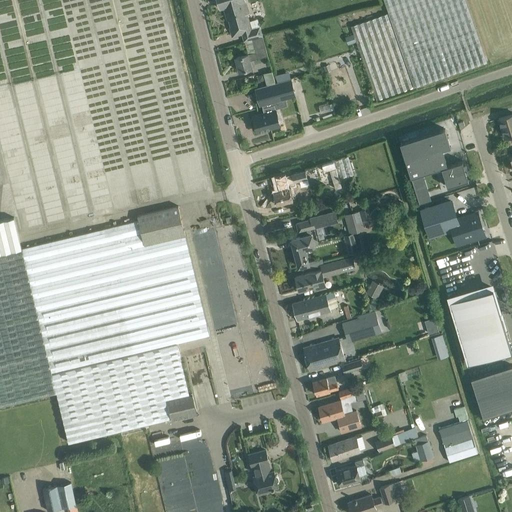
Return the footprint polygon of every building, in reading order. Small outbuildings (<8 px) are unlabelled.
[(244,41),(252,39),(263,36),(260,26),(251,29),(247,14),(249,13),(245,0),(217,0),(220,8),(224,8),(227,20),(229,20),(231,26),(229,27),(231,31),(241,28),(242,34),(242,33),(244,41)] [(382,0),(387,12),(413,87),(487,62),(466,0),(382,0)] [(376,100),(413,87),(387,12),(350,25),(376,100)] [(266,45),(263,36),(252,39),(256,52),(249,54),(248,54),(236,57),(240,71),(252,67),(250,60),(268,56),(266,45)] [(267,84),(275,83),(272,71),(264,73),(267,84)] [(290,79),(255,89),(259,105),(295,96),(290,79)] [(263,108),(264,113),(253,116),(257,131),(280,125),(276,110),(275,104),(263,108)] [(511,114),(499,119),(505,138),(511,136),(511,138),(511,114)] [(445,128),(401,143),(406,161),(451,147),(445,128)] [(441,150),(406,161),(411,177),(447,166),(441,150)] [(318,163),(322,181),(355,175),(351,156),(318,163)] [(448,170),(443,171),(449,190),(468,184),(462,166),(448,170)] [(317,179),(316,168),(309,169),(310,180),(317,179)] [(309,185),(308,178),(306,171),(286,176),(286,174),(273,177),(274,183),(277,182),(279,192),(274,193),(277,205),(293,200),(290,186),(296,184),(295,182),(300,181),(301,187),(309,185)] [(471,216),(465,196),(422,209),(429,234),(457,225),(462,240),(483,233),(477,214),(471,216)] [(0,406),(57,393),(69,442),(171,418),(172,420),(197,414),(192,393),(190,394),(177,343),(210,335),(186,236),(178,206),(137,216),(138,220),(21,248),(14,217),(0,220),(0,406)] [(365,229),(363,225),(369,223),(365,209),(345,215),(350,233),(353,232),(365,229)] [(297,223),(299,231),(310,228),(337,220),(338,220),(335,211),(319,215),(310,218),(310,220),(297,223)] [(350,233),(344,235),(346,242),(355,240),(353,232),(350,233)] [(301,237),(291,239),(299,266),(308,264),(310,263),(305,247),(315,244),(312,234),(301,237)] [(305,274),(296,276),(299,290),(309,287),(313,286),(314,290),(324,288),(327,287),(324,276),(350,269),(355,268),(352,256),(347,257),(323,264),(321,264),(321,265),(322,269),(319,270),(305,274)] [(372,280),(366,292),(377,298),(384,285),(372,280)] [(493,287),(450,300),(462,339),(469,363),(504,353),(511,350),(510,342),(511,342),(511,341),(509,342),(500,312),(493,288),(493,287)] [(302,300),(293,303),(298,319),(307,317),(315,314),(314,312),(329,308),(338,306),(334,291),(325,293),(302,300)] [(351,317),(348,305),(343,306),(347,319),(351,317)] [(375,313),(359,318),(365,337),(381,332),(375,313)] [(435,317),(425,320),(426,326),(437,323),(435,317)] [(342,323),(348,342),(365,337),(359,318),(342,323)] [(345,359),(339,341),(338,337),(314,345),(304,348),(309,369),(319,367),(345,359)] [(344,373),(363,368),(361,359),(342,365),(344,373)] [(511,365),(471,378),(477,398),(486,395),(511,386),(511,365)] [(405,371),(398,373),(401,382),(407,380),(405,371)] [(317,395),(326,392),(339,388),(337,382),(329,385),(327,377),(313,381),(317,395)] [(361,426),(357,411),(356,409),(352,410),(350,402),(364,398),(360,385),(339,391),(341,400),(329,404),(319,406),(323,421),(324,420),(324,421),(337,417),(342,432),(361,426)] [(511,386),(486,395),(477,398),(484,418),(511,408),(511,386)] [(459,422),(468,420),(468,419),(464,406),(454,409),(456,416),(457,416),(459,422)] [(468,420),(459,422),(439,429),(450,462),(479,453),(468,420)] [(399,432),(392,435),(392,436),(396,445),(403,443),(399,432)] [(392,434),(376,440),(380,451),(396,445),(392,434)] [(329,445),(333,460),(361,453),(357,438),(329,445)] [(417,451),(411,452),(414,462),(434,456),(429,440),(415,444),(417,451)] [(271,489),(272,489),(275,488),(274,487),(278,486),(274,471),(270,472),(267,463),(269,462),(266,450),(249,455),(252,467),(253,467),(256,476),(254,476),(258,494),(272,490),(271,489)] [(366,473),(364,464),(365,464),(363,459),(355,461),(356,465),(336,471),(340,485),(361,480),(359,475),(366,473)] [(399,466),(389,470),(390,473),(394,475),(402,473),(399,466)] [(71,483),(57,485),(61,508),(76,505),(71,483)] [(358,499),(348,502),(351,511),(362,511),(365,511),(371,511),(376,511),(377,510),(375,507),(382,504),(385,503),(394,500),(393,498),(389,484),(380,487),(383,496),(380,497),(373,499),(371,494),(358,499)] [(43,488),(48,511),(61,508),(57,485),(43,488)] [(474,511),(469,496),(459,499),(462,511),(474,511)]
